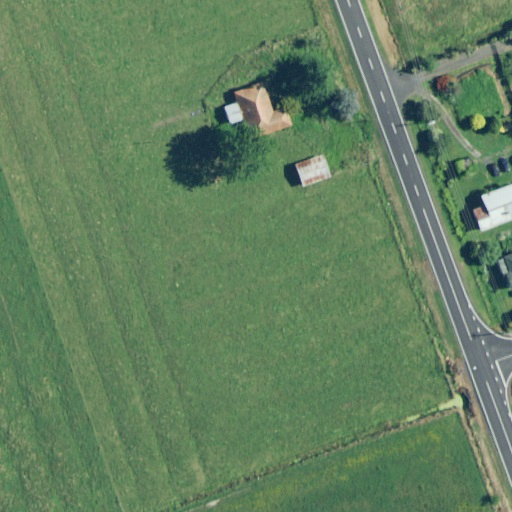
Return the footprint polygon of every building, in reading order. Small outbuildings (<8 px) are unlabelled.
[(269,112),(259,83),(230,93),(234,103),(221,107),(227,124),(241,119),(248,139),(289,125),(282,107),(269,112)] [(469,153),(451,159),(458,177),(475,171),(469,153)] [(328,177),(320,154),(292,164),(300,187),(328,177)] [(511,217),(511,182),(477,196),(481,206),(469,210),(477,231),(511,217)] [(511,287),(511,254),(501,259),(511,288),(511,287)] [(511,310),(511,301),(510,295),(502,297),(507,312),(511,310)]
